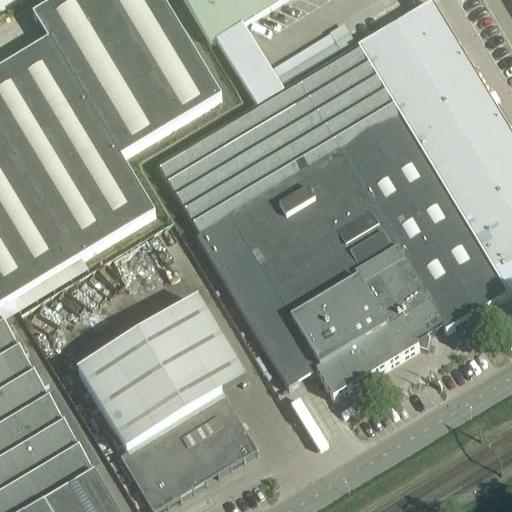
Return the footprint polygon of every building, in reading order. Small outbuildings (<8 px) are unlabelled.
[(0,511),(114,511),(43,393),(37,382),(24,360),(29,357),(12,330),(7,333),(0,321),(0,313),(156,220),(121,163),(217,102),(157,0),(68,0),(34,21),(49,46),(0,75),(0,511)] [(259,113),(159,172),(201,242),(198,244),(288,395),(317,378),(333,406),(419,354),(427,356),(430,345),(428,342),(443,333),(446,339),(511,299),(511,140),(433,9),(358,53),(284,98),(242,30),(291,0),(180,0),(211,50),(216,46),(259,113)] [(314,46),(321,59),(355,43),(348,30),(314,46)] [(79,380),(128,461),(121,465),(149,511),(168,511),(257,458),(224,402),(248,388),(199,307),(79,380)] [(43,379),(37,382),(43,393),(49,390),(43,379)]
